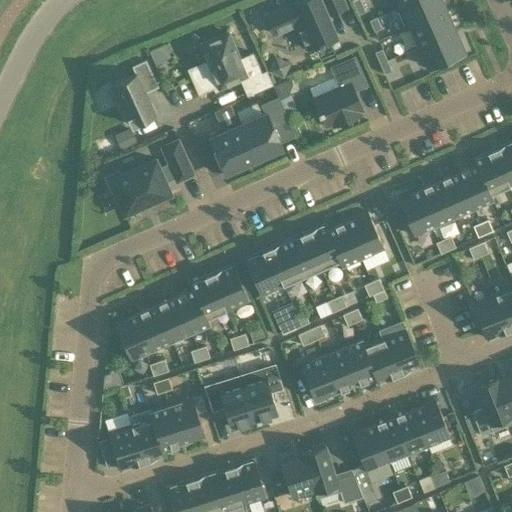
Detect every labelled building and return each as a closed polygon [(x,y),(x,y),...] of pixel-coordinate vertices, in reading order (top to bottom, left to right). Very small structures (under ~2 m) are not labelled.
[(335,35),(326,15),(345,7),(341,0),(299,0),(265,15),(273,34),(295,24),(306,48),(335,35)] [(352,4),(357,14),(364,11),(360,0),(352,4)] [(409,26),(445,10),(440,0),(414,0),(400,6),(400,5),(395,7),(405,29),(409,27),(409,26)] [(454,30),(445,10),(409,26),(409,27),(418,46),(454,30)] [(368,20),(373,31),(380,28),(376,17),(368,20)] [(454,30),(418,46),(427,66),(463,51),(454,30)] [(252,52),(238,58),(227,32),(198,45),(210,71),(191,79),(198,94),(213,87),(215,90),(229,84),(228,81),(237,77),(246,96),(272,85),(265,70),(260,72),(252,52)] [(386,60),(381,49),(374,52),(379,63),(386,60)] [(353,90),(366,85),(354,57),(339,63),(344,73),(334,78),(339,87),(313,98),(325,127),(332,124),(333,126),(355,116),(354,114),(362,110),(353,90)] [(131,66),(134,73),(110,84),(119,104),(121,103),(131,125),(155,114),(145,93),(157,87),(145,59),(131,66)] [(386,60),(379,63),(383,74),(391,71),(386,60)] [(272,85),(276,94),(277,97),(288,92),(291,82),(289,77),(272,85)] [(262,113),(237,124),(253,161),(282,148),(271,124),(286,117),(277,97),(276,94),(257,102),(262,113)] [(225,173),(253,161),(237,124),(195,143),(206,168),(220,162),(225,173)] [(130,127),(115,133),(121,149),(136,143),(130,127)] [(113,190),(123,213),(169,193),(165,182),(174,178),(176,182),(193,174),(177,139),(160,147),(167,163),(158,167),(154,158),(120,173),(118,170),(102,176),(109,192),(113,190)] [(511,183),(511,140),(492,149),(508,185),(511,183)] [(508,185),(492,149),(473,158),(489,194),(508,185)] [(472,158),(475,164),(457,172),(473,209),(491,201),(489,194),(473,158),(472,158)] [(473,209),(457,172),(438,180),(455,217),(473,209)] [(455,217),(438,180),(420,188),(436,225),(455,217)] [(436,225),(420,188),(397,198),(413,235),(436,225)] [(383,248),(367,211),(344,221),(360,258),(383,248)] [(480,223),(485,234),(492,230),(487,219),(480,223)] [(326,229),(323,224),(342,267),(360,258),(344,221),(326,229)] [(478,237),(485,234),(480,223),(472,226),(478,237)] [(342,267),(323,224),(304,232),(320,267),(337,260),(341,267),(342,267)] [(320,267),(304,232),(285,240),(301,276),(320,267)] [(450,236),(443,239),(447,249),(454,246),(450,236)] [(447,249),(443,239),(436,242),(440,252),(447,249)] [(301,276),(285,240),(267,249),(282,284),(301,276)] [(482,241),(475,244),(480,256),(487,253),(482,241)] [(480,256),(475,244),(468,247),(473,259),(480,256)] [(267,248),(244,258),(259,294),(282,284),(267,249),(267,248)] [(247,299),(231,264),(209,274),(224,309),(247,299)] [(191,282),(193,287),(192,288),(205,318),(224,309),(209,274),(191,282)] [(370,281),(375,292),(382,288),(377,278),(370,281)] [(509,329),(511,328),(511,281),(511,279),(510,279),(511,284),(511,286),(495,294),(509,329)] [(372,293),(375,292),(370,281),(363,284),(368,295),(372,293)] [(205,318),(192,288),(174,296),(190,333),(208,325),(205,318)] [(382,288),(375,292),(372,293),(376,302),(386,297),(382,288)] [(340,294),(333,298),(338,309),(345,305),(340,294)] [(486,339),(509,329),(495,294),(472,303),(486,339)] [(190,333),(174,296),(155,304),(171,341),(190,333)] [(338,309),(333,298),(326,301),(331,312),(338,309)] [(171,341),(155,304),(136,312),(153,350),(171,341)] [(349,311),(354,322),(361,319),(356,308),(349,311)] [(303,311),(296,314),(301,326),(308,322),(303,311)] [(346,325),(354,322),(349,311),(342,314),(346,325)] [(153,350),(136,312),(113,323),(130,360),(153,350)] [(282,334),(301,326),(296,314),(277,323),(282,334)] [(396,375),(419,365),(402,320),(378,330),(381,339),(396,375)] [(308,330),(313,341),(323,336),(318,326),(308,330)] [(249,331),(252,341),(263,338),(260,327),(249,331)] [(303,345),(313,341),(308,330),(298,334),(303,345)] [(236,335),(240,346),(246,344),(243,333),(236,335)] [(233,348),(240,346),(236,335),(229,337),(233,348)] [(378,383),(396,375),(381,339),(364,346),(361,338),(360,339),(378,383)] [(376,383),(378,383),(360,339),(342,347),(357,383),(374,376),(376,383)] [(204,346),(197,348),(200,359),(207,357),(204,346)] [(337,391),(357,383),(342,347),(322,355),(337,391)] [(200,359),(197,348),(190,350),(193,362),(200,359)] [(314,401),(337,391),(322,355),(299,364),(314,401)] [(162,358),(155,360),(159,373),(166,370),(162,358)] [(159,373),(155,360),(148,363),(152,375),(159,373)] [(277,413),(263,368),(239,376),(253,420),(277,413)] [(511,413),(511,412),(511,371),(496,378),(510,413),(511,413)] [(253,420),(239,376),(216,383),(230,428),(253,420)] [(163,391),(171,389),(167,377),(160,379),(163,391)] [(496,378),(474,386),(482,408),(471,412),(480,435),(511,422),(511,416),(511,413),(510,413),(496,378)] [(156,394),(163,391),(160,379),(152,382),(156,394)] [(130,395),(126,384),(119,386),(122,398),(130,395)] [(182,443),(204,436),(196,412),(205,409),(200,394),(170,404),(182,443)] [(426,446),(449,437),(434,399),(411,408),(426,446)] [(161,449),(182,443),(170,404),(150,411),(149,409),(148,409),(162,455),(163,455),(161,449)] [(407,453),(426,446),(411,408),(392,416),(407,453)] [(141,462),(162,455),(148,409),(127,416),(130,425),(129,425),(141,462)] [(108,432),(109,439),(98,442),(105,465),(117,461),(119,469),(141,462),(129,425),(130,425),(127,416),(126,411),(103,419),(108,432)] [(388,461),(407,453),(392,416),(373,423),(388,461)] [(365,470),(388,461),(373,423),(350,433),(365,470)] [(352,472),(335,478),(324,445),(302,453),(313,489),(315,498),(338,491),(342,503),(362,497),(352,472)] [(302,453),(279,460),(291,496),(313,489),(302,453)] [(241,503),(264,496),(253,459),(229,466),(241,503)] [(511,461),(502,466),(506,476),(511,473),(511,461)] [(221,510),(241,503),(229,466),(209,473),(221,510)] [(444,469),(436,472),(441,483),(448,480),(444,469)] [(441,483),(436,472),(429,475),(434,486),(441,483)] [(200,511),(213,511),(221,510),(209,473),(190,479),(200,511)] [(469,493),(483,488),(478,475),(465,480),(469,493)] [(174,511),(200,511),(190,479),(166,487),(174,511)] [(398,488),(403,500),(410,496),(405,485),(398,488)] [(396,503),(403,500),(398,488),(391,491),(396,503)] [(388,511),(419,511),(414,501),(389,511),(388,511)]
